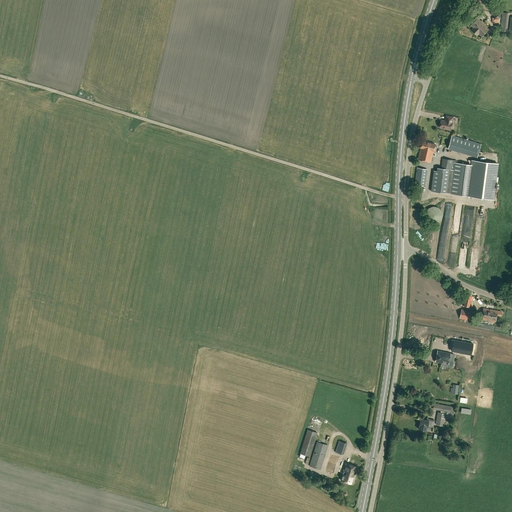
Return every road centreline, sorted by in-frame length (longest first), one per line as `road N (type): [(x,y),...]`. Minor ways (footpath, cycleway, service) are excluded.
road 1 (unclassified): [(382,458),(405,250)]
road 2 (secondary): [(373,457),(397,250)]
road 3 (secondary): [(397,250),(411,78)]
road 4 (unclassified): [(405,250),(408,165),(426,85)]
road 5 (unclassified): [(511,304),(405,250)]
